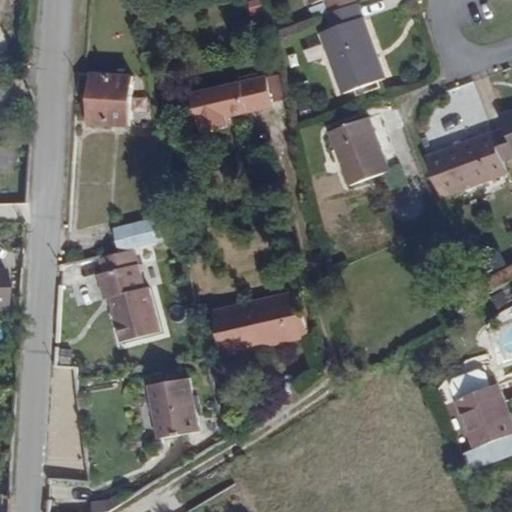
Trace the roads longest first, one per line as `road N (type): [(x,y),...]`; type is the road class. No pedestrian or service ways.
road 1 (unclassified): [(27,511),(57,0)]
road 2 (track): [(138,511),(329,389)]
